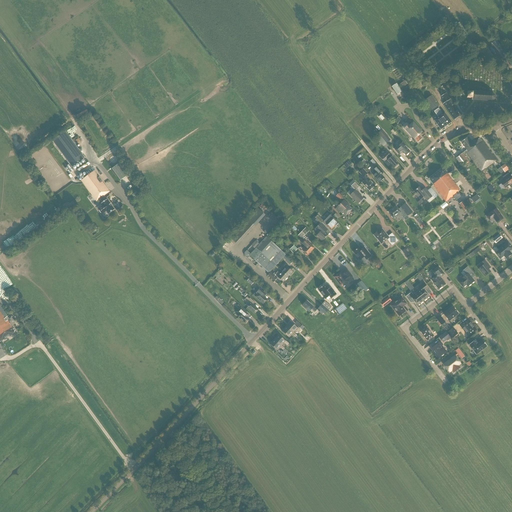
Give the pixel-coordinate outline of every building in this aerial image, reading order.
[(468,35),(460,23),(454,27),(463,39),(468,35)] [(494,47),(504,59),(509,55),(499,43),(494,47)] [(408,84),(397,68),(391,72),(402,88),(408,84)] [(391,87),(397,95),(402,91),(396,83),(391,87)] [(472,100),(492,102),(495,99),(495,95),(492,92),(473,91),(473,93),(467,92),(467,98),(472,98),(472,100)] [(453,105),(454,104),(447,93),(442,96),(446,102),(443,104),(454,120),(460,116),(453,105)] [(432,96),(425,100),(432,110),(439,105),(432,96)] [(439,108),(434,112),(438,117),(434,120),(441,130),(445,127),(447,125),(451,122),(445,113),(443,114),(439,108)] [(413,122),(409,126),(408,125),(407,124),(406,124),(405,125),(404,125),(404,126),(404,127),(404,128),(414,139),(415,139),(418,142),(422,139),(419,135),(422,132),(413,122)] [(382,130),(378,133),(386,143),(390,140),(382,130)] [(85,158),(65,132),(53,141),(72,167),(85,158)] [(479,138),(476,141),(475,141),(473,143),(468,137),(461,142),(468,152),(467,152),(481,172),(496,161),(479,138)] [(402,143),(398,147),(395,150),(399,155),(402,152),(406,156),(410,151),(402,143)] [(389,163),(390,163),(394,168),(398,164),(392,157),(391,156),(387,153),(381,158),(384,162),(387,159),(388,160),(388,161),(388,162),(389,163)] [(459,157),(456,159),(462,167),(469,162),(463,153),(458,156),(459,157)] [(119,163),(112,168),(120,180),(128,176),(119,163)] [(511,169),(507,163),(501,167),(505,173),(511,169)] [(380,182),(384,178),(380,174),(382,172),(375,164),(374,165),(373,166),(375,169),(372,172),(375,175),(374,176),(380,182)] [(456,193),(460,190),(443,168),(428,179),(446,202),(457,194),(456,193)] [(365,180),(362,183),(370,191),(375,186),(367,178),(365,176),(367,174),(363,169),(359,173),(364,177),(363,178),(365,180)] [(107,200),(104,196),(110,192),(94,171),(81,181),(97,201),(99,200),(101,204),(103,206),(99,209),(102,214),(106,211),(109,214),(115,210),(112,206),(109,202),(109,203),(107,199),(107,200)] [(511,178),(511,177),(508,173),(503,177),(506,181),(501,184),(504,188),(508,185),(511,188),(511,187),(511,178)] [(351,186),(355,191),(350,196),(358,204),(363,199),(355,191),(357,189),(359,187),(355,183),(351,186)] [(414,191),(420,200),(424,197),(427,201),(432,197),(425,188),(422,191),(419,187),(414,191)] [(349,206),(344,200),(336,208),(343,214),(346,216),(352,210),(349,206)] [(259,207),(268,211),(270,205),(262,201),(259,207)] [(463,202),(459,205),(465,212),(468,209),(463,202)] [(413,212),(406,203),(401,207),(401,208),(399,210),(396,206),(388,212),(392,216),(391,217),(392,218),(393,218),(394,219),(400,214),(403,218),(407,215),(408,216),(413,212)] [(263,215),(256,208),(229,237),(236,244),(263,215)] [(497,209),(490,213),(490,214),(487,217),(490,221),(493,218),(497,222),(503,218),(497,209)] [(318,215),(315,217),(321,223),(324,221),(318,215)] [(339,223),(333,218),(330,215),(323,222),(326,225),(331,230),(335,226),(335,227),(339,223)] [(326,237),(330,233),(318,221),(315,224),(317,227),(316,229),(320,233),(317,235),(322,240),(325,237),(325,238),(326,237)] [(311,252),(314,248),(307,241),(308,239),(305,236),(309,231),(306,228),(299,235),(304,240),(301,243),(305,246),(311,252)] [(379,231),(377,233),(376,233),(374,235),(377,239),(377,238),(381,244),(387,240),(392,246),(398,241),(393,235),(389,238),(382,229),(379,231)] [(269,273),(286,255),(266,237),(249,255),(269,273)] [(251,245),(255,249),(259,244),(255,240),(251,245)] [(433,248),(436,246),(435,244),(440,242),(439,240),(431,244),(433,248)] [(511,254),(510,253),(511,252),(511,251),(511,249),(511,246),(509,243),(505,245),(499,250),(495,253),(500,259),(504,256),(506,259),(511,254)] [(305,246),(302,248),(301,247),(300,248),(301,250),(308,256),(311,252),(305,246)] [(359,247),(353,252),(362,263),(371,256),(365,248),(362,251),(359,247)] [(405,249),(402,251),(405,256),(407,259),(412,255),(410,252),(408,249),(406,250),(405,249)] [(491,272),(489,269),(491,268),(485,260),(480,264),(482,267),(479,270),(485,277),(491,272)] [(282,272),(283,272),(288,277),(293,272),(287,267),(288,266),(285,263),(279,269),(282,272)] [(445,275),(443,272),(439,267),(432,273),(433,275),(431,277),(431,278),(432,280),(436,286),(435,286),(437,289),(438,288),(439,290),(446,284),(440,278),(445,275)] [(462,280),(459,283),(463,288),(467,285),(468,287),(474,282),(472,279),(475,276),(472,273),(468,267),(463,271),(460,273),(464,277),(462,279),(462,280)] [(288,277),(283,272),(282,272),(281,274),(278,271),(274,275),(271,272),(268,275),(274,281),(278,277),(283,282),(288,277)] [(347,271),(343,274),(341,272),(334,277),(342,286),(348,281),(347,281),(352,277),(347,271)] [(418,287),(420,290),(417,292),(424,301),(430,297),(425,291),(428,289),(429,289),(424,283),(418,287)] [(325,285),(318,290),(326,299),(329,296),(331,299),(337,295),(331,287),(328,290),(325,285)] [(256,298),(257,298),(263,304),(267,300),(264,297),(265,295),(263,294),(264,293),(259,288),(255,292),(255,293),(253,295),(256,298)] [(424,301),(417,292),(413,295),(411,293),(406,297),(411,303),(410,302),(413,300),(418,306),(424,301)] [(215,297),(221,304),(223,302),(217,295),(215,297)] [(247,297),(244,300),(250,305),(248,308),(254,314),(258,310),(253,305),(255,302),(250,298),(249,299),(247,297)] [(402,298),(391,306),(399,317),(406,312),(402,307),(407,304),(402,298)] [(309,312),(312,310),(315,312),(317,310),(314,307),(307,301),(302,306),(309,312)] [(325,315),(331,308),(325,301),(318,309),(325,315)] [(0,342),(15,332),(15,331),(15,330),(14,331),(6,318),(7,317),(0,305),(0,342)] [(240,315),(239,317),(245,324),(249,319),(244,315),(246,313),(241,308),(237,312),(240,315)] [(449,312),(448,311),(444,315),(449,321),(458,314),(453,308),(449,312)] [(441,325),(445,322),(441,317),(437,320),(441,325)] [(461,326),(469,335),(476,330),(468,320),(461,326)] [(298,328),(291,322),(286,326),(294,333),(296,330),(300,332),(301,331),(298,328)] [(294,333),(286,326),(282,331),(289,338),(292,334),(295,337),(297,335),(294,333)] [(427,328),(421,333),(428,341),(434,336),(427,328)] [(447,332),(452,338),(458,334),(453,328),(447,332)] [(447,333),(440,338),(443,342),(450,337),(447,333)] [(286,341),(279,335),(274,339),(282,346),(284,343),(287,346),(289,344),(286,341)] [(282,346),(274,339),(270,344),(277,351),(280,347),(283,350),(285,349),(282,346)] [(478,344),(475,340),(469,345),(477,355),(488,347),(483,340),(478,344)] [(444,348),(442,346),(443,345),(440,342),(432,349),(436,353),(435,354),(438,358),(441,356),(442,356),(444,354),(446,352),(446,351),(445,352),(443,349),(444,348)] [(455,351),(461,359),(465,356),(458,348),(455,351)] [(458,368),(457,367),(461,364),(455,356),(451,359),(451,360),(450,361),(449,361),(444,365),(450,373),(453,370),(454,371),(458,368)]
